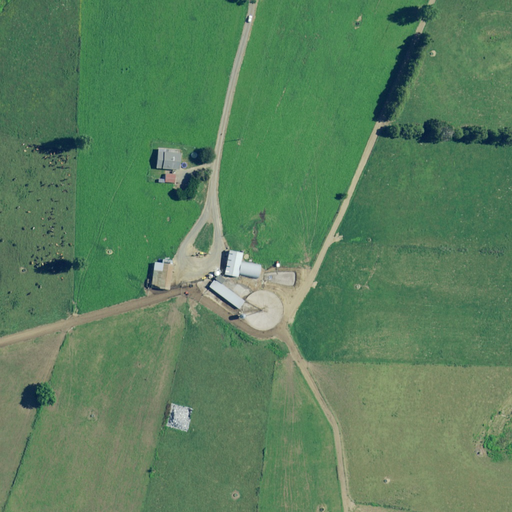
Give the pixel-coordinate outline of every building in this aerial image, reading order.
[(180,150),(157,148),(155,168),(178,170),(180,150)] [(175,174),(165,174),(165,182),(174,183),(175,174)] [(237,277),(238,272),(258,275),(260,265),(240,262),(241,253),(228,251),(224,275),(237,277)] [(171,265),(154,263),(150,288),(168,290),(171,265)] [(243,302),(213,280),(208,287),(238,309),(243,302)]
